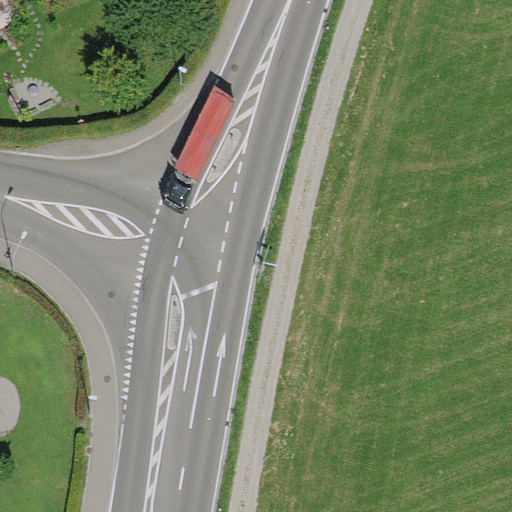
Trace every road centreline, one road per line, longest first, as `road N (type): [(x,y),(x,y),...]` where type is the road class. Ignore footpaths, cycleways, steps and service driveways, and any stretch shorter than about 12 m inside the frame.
road 1 (track): [(366,0),(292,255),(245,511)]
road 2 (primary): [(209,250),(161,511)]
road 3 (primary): [(209,250),(245,121),(292,0)]
road 4 (tertiary): [(0,198),(209,250)]
